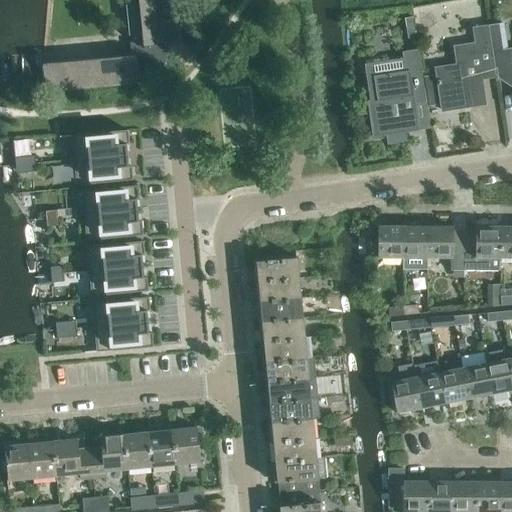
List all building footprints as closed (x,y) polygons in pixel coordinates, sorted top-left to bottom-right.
[(55,64),(44,65),(47,91),(138,83),(136,71),(169,68),(168,61),(168,59),(166,43),(174,42),(169,0),(125,0),(131,44),(132,54),(54,61),(55,64)] [(413,17),(404,18),(407,39),(416,37),(413,17)] [(511,50),(508,51),(504,25),(488,28),(495,69),(496,69),(497,78),(511,76),(511,83),(511,50)] [(442,105),(443,112),(485,105),(480,80),(496,78),(495,69),(488,28),(473,30),(475,44),(454,47),(457,66),(436,69),(437,76),(424,77),(429,106),(442,105)] [(372,137),(418,131),(414,105),(426,103),(419,50),(400,53),(403,73),(372,78),(376,101),(367,103),(372,137)] [(128,130),(71,135),(73,160),(127,156),(126,145),(129,144),(128,130)] [(127,156),(73,160),(76,185),(132,180),(131,166),(128,166),(127,156)] [(26,157),(14,158),(15,166),(27,165),(26,157)] [(27,165),(15,166),(16,174),(28,173),(27,165)] [(138,185),(81,191),(84,216),(137,211),(136,200),(139,199),(138,185)] [(57,210),(45,211),(45,219),(57,218),(57,210)] [(137,211),(84,216),(86,241),(143,235),(141,221),(138,222),(137,211)] [(57,218),(45,219),(46,227),(58,226),(57,218)] [(404,258),(404,226),(380,226),(379,258),(404,258)] [(404,226),(404,258),(428,259),(429,227),(404,226)] [(452,271),(463,271),(465,271),(466,231),(453,231),(453,227),(429,227),(428,259),(452,259),(452,271)] [(500,271),(500,259),(501,259),(502,228),(477,228),(477,231),(466,231),(465,271),(500,271)] [(511,228),(502,228),(501,259),(511,259),(511,228)] [(143,241),(86,247),(89,271),(142,266),(141,255),(144,255),(143,241)] [(296,255),(255,259),(257,280),(298,276),(296,255)] [(62,266),(50,267),(51,275),(63,274),(62,266)] [(142,266),(89,271),(91,296),(148,291),(146,277),(143,277),(142,266)] [(63,274),(51,275),(51,283),(63,282),(63,274)] [(298,276),(257,280),(259,300),(300,297),(298,276)] [(488,296),(488,308),(501,307),(501,296),(488,296)] [(502,306),(511,305),(511,296),(501,297),(502,306)] [(148,297),(92,302),(94,327),(148,322),(147,311),(150,311),(148,297)] [(300,297),(259,300),(261,320),(301,316),(300,297)] [(404,305),(405,315),(419,313),(418,304),(404,305)] [(405,315),(404,305),(389,307),(390,316),(405,315)] [(511,312),(503,313),(503,321),(511,320),(511,312)] [(503,321),(503,313),(488,314),(489,322),(503,321)] [(301,316),(261,320),(263,339),(303,336),(301,316)] [(454,317),(455,326),(470,325),(469,316),(454,317)] [(455,326),(454,317),(439,318),(440,327),(455,326)] [(406,321),(407,331),(421,330),(420,320),(406,321)] [(407,331),(406,321),(392,322),(392,332),(407,331)] [(67,322),(55,323),(56,331),(68,330),(67,322)] [(148,322),(94,327),(96,352),(153,347),(152,333),(149,333),(148,322)] [(68,330),(56,331),(57,339),(68,337),(68,330)] [(312,357),(312,356),(310,337),(303,338),(303,336),(263,339),(265,360),(305,357),(306,358),(312,357)] [(485,353),(487,365),(488,365),(494,396),(511,392),(511,365),(511,360),(510,360),(508,349),(485,353)] [(305,357),(268,360),(270,381),(307,378),(306,358),(305,357)] [(446,405),(470,400),(464,369),(462,360),(451,363),(452,371),(439,374),(446,405)] [(397,367),(400,381),(393,383),(399,414),(422,409),(416,378),(413,364),(397,367)] [(487,365),(464,369),(470,400),(494,396),(488,365),(487,365)] [(416,378),(422,409),(446,405),(439,374),(416,378)] [(307,378),(270,381),(272,401),(309,397),(307,378)] [(309,397),(269,401),(271,421),(311,418),(309,397)] [(311,418),(271,421),(273,441),(313,437),(311,418)] [(199,431),(174,433),(177,466),(202,464),(199,431)] [(151,435),(154,468),(177,466),(174,433),(151,435)] [(129,471),(153,468),(154,468),(151,435),(125,438),(129,471)] [(313,437),(273,441),(274,461),(315,458),(313,437)] [(129,471),(125,438),(102,440),(103,453),(91,454),(94,479),(105,478),(105,473),(129,471)] [(55,444),(58,477),(82,475),(82,480),(94,479),(91,454),(80,455),(80,452),(79,442),(55,444)] [(33,479),(57,477),(58,477),(55,444),(30,446),(33,479)] [(33,479),(30,446),(7,448),(10,481),(33,479)] [(324,457),(318,457),(315,458),(274,461),(276,481),(278,481),(279,494),(313,491),(319,490),(318,479),(326,478),(324,457)] [(390,467),(390,481),(406,480),(405,466),(390,467)] [(429,511),(430,481),(406,481),(405,511),(429,511)] [(454,511),(455,482),(430,481),(429,511),(454,511)] [(455,482),(454,511),(478,511),(479,482),(455,482)] [(479,482),(478,511),(502,511),(503,482),(479,482)] [(511,511),(511,482),(503,482),(502,511),(511,511)] [(180,493),(181,506),(204,503),(203,491),(180,493)] [(279,511),(320,511),(320,501),(314,502),(313,491),(279,494),(280,507),(279,507),(279,511)] [(156,496),(157,508),(181,506),(180,493),(156,496)] [(157,508),(156,496),(130,498),(131,510),(157,508)] [(95,498),(96,511),(108,511),(107,497),(95,498)] [(96,511),(95,498),(82,499),(83,511),(96,511)]
